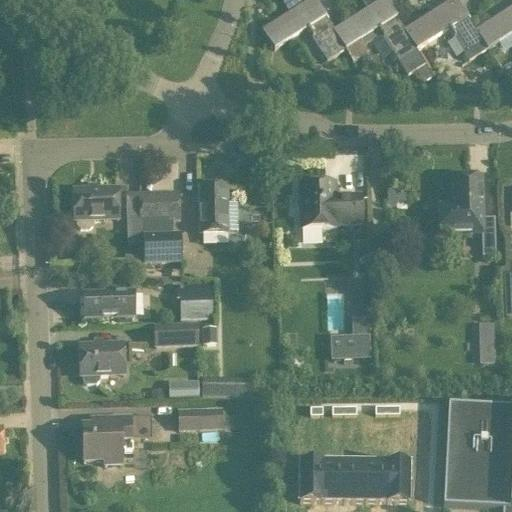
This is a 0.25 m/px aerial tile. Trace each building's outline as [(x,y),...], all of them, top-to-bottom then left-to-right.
[(311,0),(260,33),(273,53),(306,32),(326,64),(345,52),(333,32),(332,32),(311,0)] [(286,11),(308,1),(307,0),(284,0),(282,1),(286,11)] [(333,32),(345,52),(353,65),(367,56),(362,48),(380,37),(406,79),(415,74),(425,67),(416,52),(403,32),(382,0),(333,32)] [(453,0),(403,32),(416,52),(447,32),(467,64),(486,52),(475,33),(453,0)] [(511,9),(475,33),(486,52),(511,36),(511,9)] [(425,67),(415,74),(422,86),(433,79),(425,67)] [(451,209),(437,210),(438,239),(479,237),(480,260),(493,260),(492,222),(480,222),(479,181),(451,182),(450,182),(451,209)] [(299,201),(296,205),(296,212),(299,215),(300,232),(335,231),(335,229),(362,228),(361,199),(334,200),(334,186),(299,187),(299,201)] [(226,190),(198,191),(199,236),(226,235),(226,233),(236,233),(236,205),(226,205),(226,190)] [(116,192),(72,194),(73,226),(76,225),(76,230),(79,233),(88,233),(91,230),(91,225),(104,225),(104,219),(117,218),(116,192)] [(177,197),(140,198),(140,210),(140,225),(177,224),(177,197)] [(140,198),(126,198),(127,211),(140,210),(140,198)] [(179,241),(144,242),(144,246),(145,269),(180,268),(179,241)] [(211,290),(179,291),(180,325),(212,324),(211,290)] [(132,297),(83,299),(84,323),(133,321),(132,297)] [(511,304),(503,305),(504,319),(511,318),(511,304)] [(195,330),(154,332),(155,352),(196,350),(195,330)] [(122,348),(78,349),(79,381),(82,381),(83,386),(86,389),(94,389),(97,385),(97,381),(110,380),(110,374),(123,373),(122,348)] [(493,353),(479,354),(479,367),(493,366),(493,353)] [(202,398),(249,399),(249,381),(202,380),(202,398)] [(197,385),(169,386),(169,400),(197,400),(197,385)] [(151,392),(151,402),(163,402),(163,392),(151,392)] [(511,511),(511,410),(448,407),(443,510),(486,511),(511,511)] [(386,410),(374,410),(374,419),(386,418),(386,410)] [(398,410),(386,410),(386,418),(398,418),(398,410)] [(321,411),(309,411),(309,420),(321,419),(321,411)] [(343,411),(331,411),(331,419),(343,419),(343,411)] [(355,411),(343,411),(343,419),(355,419),(355,411)] [(220,414),(178,415),(178,433),(220,432),(220,414)] [(90,429),(81,429),(83,466),(103,465),(103,469),(121,469),(120,455),(132,455),(131,443),(151,442),(150,419),(128,420),(128,421),(90,422),(90,429)] [(298,470),(298,508),(320,509),(321,470),(298,470)] [(321,470),(320,509),(342,509),(342,470),(321,470)] [(342,470),(342,509),(364,509),(364,470),(342,470)] [(364,470),(364,509),(385,509),(386,471),(364,470)] [(386,471),(385,509),(408,509),(408,471),(386,471)]
